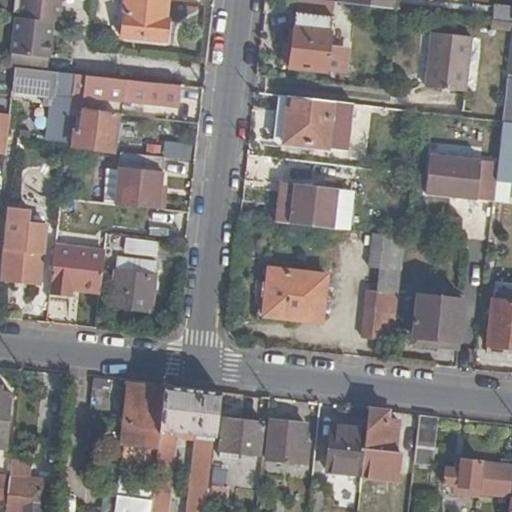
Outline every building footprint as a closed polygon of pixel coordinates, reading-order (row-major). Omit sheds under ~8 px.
[(17,18),(12,67),(16,68),(49,71),(55,22),(59,22),(61,0),(24,0),(22,18),(17,18)] [(166,21),(168,0),(126,0),(123,37),(166,42),(168,21),(166,21)] [(315,0),(299,0),(298,15),(335,18),(337,3),(315,0)] [(390,0),(343,0),(343,3),(390,9),(390,0)] [(508,29),(509,6),(491,5),(490,28),(508,29)] [(335,18),(298,15),(294,52),(290,52),(289,65),(293,66),(292,70),(329,74),(333,36),(351,38),(353,20),(335,18)] [(452,18),(445,34),(468,36),(470,19),(452,18)] [(52,106),(48,141),(68,143),(73,99),(73,98),(76,74),(58,72),(49,71),(16,68),(14,84),(13,93),(46,96),(45,105),(52,106)] [(181,110),(184,87),(76,74),(73,98),(181,110)] [(511,85),(507,85),(502,124),(511,124),(511,85)] [(354,106),(290,98),(285,144),(349,152),(354,106)] [(185,101),(183,121),(200,123),(202,103),(185,101)] [(119,115),(85,112),(84,119),(78,118),(75,146),(115,150),(119,115)] [(190,159),(191,143),(163,142),(162,157),(190,159)] [(477,201),(481,163),(430,156),(425,195),(477,201)] [(165,172),(120,167),(116,205),(161,209),(165,172)] [(291,186),(287,225),(293,225),(297,186),(291,186)] [(297,186),(293,225),(336,230),(339,192),(297,186)] [(33,212),(10,210),(3,281),(41,284),(47,225),(32,224),(33,212)] [(125,245),(126,236),(108,234),(107,243),(125,245)] [(376,237),(369,257),(361,340),(393,342),(405,239),(376,237)] [(161,242),(129,238),(127,253),(159,257),(161,242)] [(72,289),(102,291),(106,253),(56,249),(51,294),(72,296),(72,289)] [(157,262),(120,258),(115,307),(152,311),(157,262)] [(324,324),(329,276),(270,270),(266,318),(324,324)] [(511,298),(511,284),(494,282),(492,295),(511,298)] [(51,294),(51,301),(71,303),(72,296),(51,294)] [(457,350),(463,299),(415,295),(411,346),(457,350)] [(485,352),(511,355),(511,304),(491,302),(485,352)] [(159,428),(163,388),(129,384),(121,442),(123,442),(156,446),(159,428)] [(222,395),(163,388),(159,428),(173,429),(197,432),(214,433),(217,433),(222,395)] [(0,444),(8,446),(14,393),(1,391),(0,391),(0,444)] [(388,413),(370,411),(367,433),(365,448),(382,450),(381,453),(396,455),(400,424),(387,422),(388,413)] [(400,424),(401,414),(388,413),(387,422),(400,424)] [(431,468),(438,418),(420,416),(414,466),(431,468)] [(257,454),(261,424),(223,420),(219,449),(257,454)] [(304,442),(306,424),(271,420),(267,459),(302,463),(304,442)] [(156,446),(154,468),(167,470),(173,429),(159,428),(156,446)] [(328,470),(362,474),(365,448),(367,433),(332,429),(328,470)] [(214,433),(197,432),(193,469),(209,470),(214,433)] [(120,467),(154,470),(154,468),(156,446),(123,442),(120,467)] [(310,442),(304,442),(302,463),(308,464),(310,442)] [(29,462),(11,460),(9,482),(6,503),(22,505),(21,511),(39,511),(43,481),(28,479),(29,462)] [(509,506),(509,504),(511,475),(511,473),(459,467),(459,476),(444,475),(442,491),(470,495),(470,500),(509,506)] [(6,503),(9,482),(0,480),(0,507),(5,508),(6,503)] [(211,485),(208,504),(220,506),(220,511),(225,511),(228,487),(211,485)] [(110,511),(167,511),(170,493),(114,486),(110,511)] [(5,511),(21,511),(22,505),(6,503),(5,508),(5,511)]
